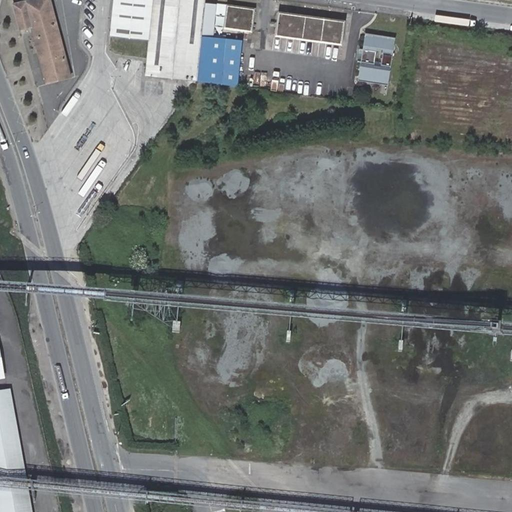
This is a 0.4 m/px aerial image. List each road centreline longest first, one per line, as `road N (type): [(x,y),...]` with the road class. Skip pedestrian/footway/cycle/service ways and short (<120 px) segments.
road 1 (secondary): [(116,511),(35,177),(0,80)]
road 2 (secondary): [(0,137),(94,511)]
road 3 (unknown): [(101,0),(91,90),(38,189)]
road 4 (unknown): [(357,0),(344,59),(322,69),(275,62),(263,36),(263,0)]
